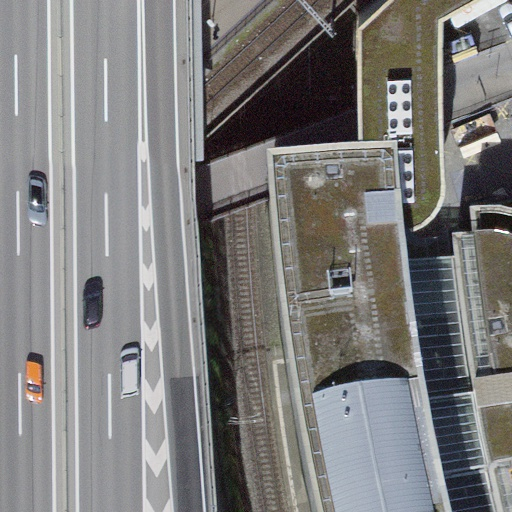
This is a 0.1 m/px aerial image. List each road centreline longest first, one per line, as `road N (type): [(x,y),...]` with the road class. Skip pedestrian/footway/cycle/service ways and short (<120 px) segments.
road 1 (motorway): [(188,511),(151,0)]
road 2 (motorway): [(110,511),(105,0)]
road 3 (motorway): [(15,0),(20,511)]
